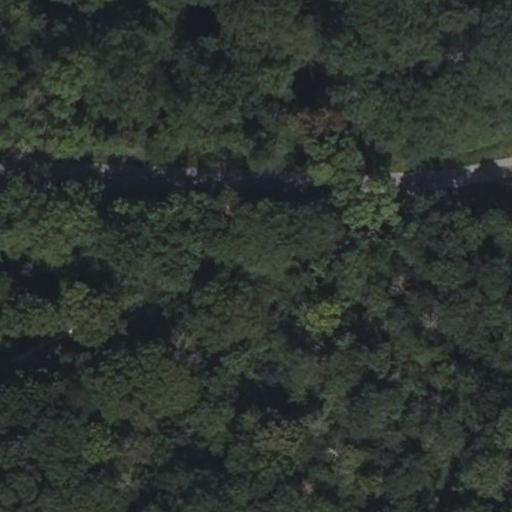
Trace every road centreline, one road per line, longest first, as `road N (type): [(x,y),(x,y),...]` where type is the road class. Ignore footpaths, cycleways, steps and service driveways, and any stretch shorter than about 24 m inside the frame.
road 1 (unclassified): [(0,161),(436,181),(511,164)]
road 2 (track): [(0,366),(350,243),(436,181)]
